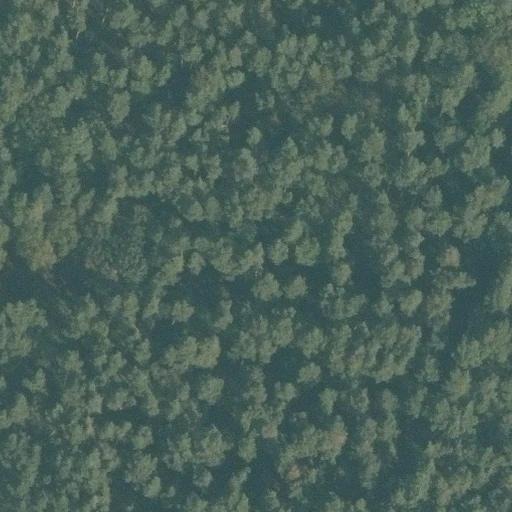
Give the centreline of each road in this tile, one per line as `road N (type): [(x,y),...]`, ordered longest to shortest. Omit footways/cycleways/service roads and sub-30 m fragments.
road 1 (track): [(0,161),(241,149),(511,46)]
road 2 (track): [(511,222),(426,511)]
